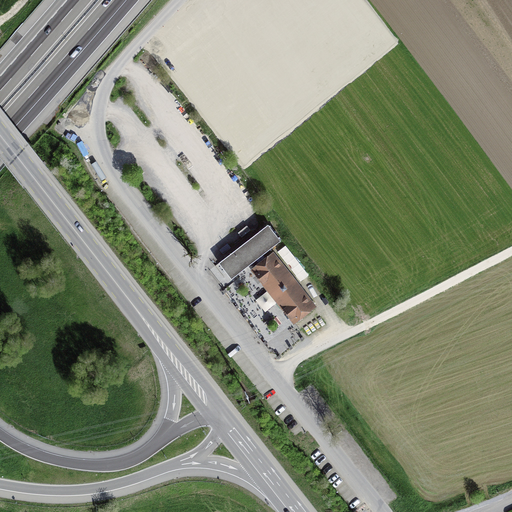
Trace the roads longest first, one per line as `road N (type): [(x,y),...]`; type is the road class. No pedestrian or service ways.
road 1 (unclassified): [(376,511),(100,145),(97,109),(109,79),(180,0)]
road 2 (primary): [(0,134),(172,357)]
road 3 (track): [(511,253),(272,377)]
road 4 (motorway): [(0,151),(132,0)]
road 5 (motorway): [(0,483),(93,488),(186,460)]
road 6 (motorway): [(163,437),(134,458),(100,465),(34,453),(0,433)]
road 7 (motorway): [(0,129),(114,0)]
